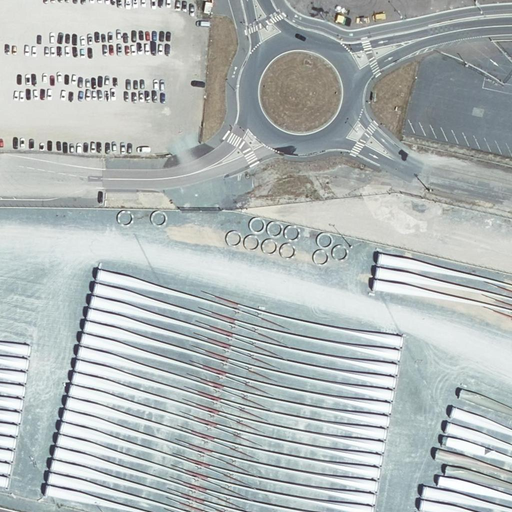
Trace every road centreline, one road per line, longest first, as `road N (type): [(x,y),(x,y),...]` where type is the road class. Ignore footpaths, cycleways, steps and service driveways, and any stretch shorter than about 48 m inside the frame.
road 1 (secondary): [(273,47),(247,84),(257,125),(285,145),(310,147),(333,137)]
road 2 (secondary): [(348,67),(453,33),(511,26)]
